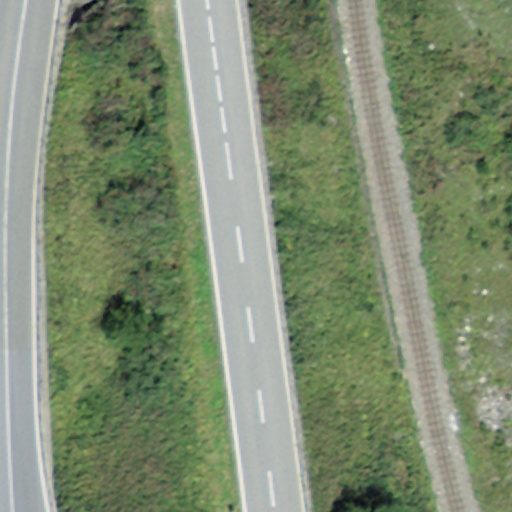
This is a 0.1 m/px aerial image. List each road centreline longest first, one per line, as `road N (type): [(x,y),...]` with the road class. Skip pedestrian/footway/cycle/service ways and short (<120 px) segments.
road 1 (primary): [(206,0),(272,511)]
road 2 (primary): [(12,511),(5,174),(24,0)]
